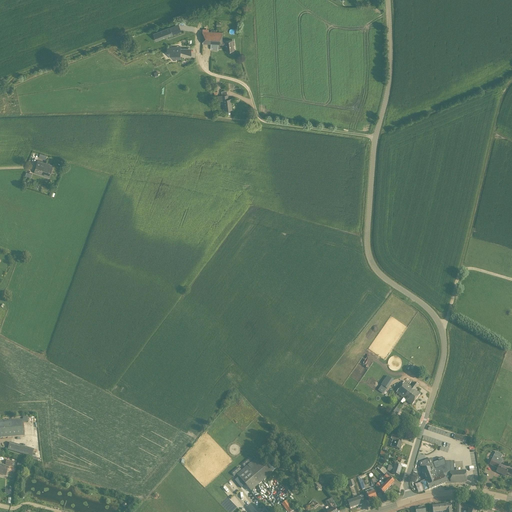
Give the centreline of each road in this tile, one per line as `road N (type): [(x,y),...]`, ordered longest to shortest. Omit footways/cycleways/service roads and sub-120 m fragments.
road 1 (tertiary): [(410,501),(406,478),(445,346),(437,318),(380,275),(366,246),(373,148),(389,75),(387,0)]
road 2 (track): [(460,272),(511,79)]
